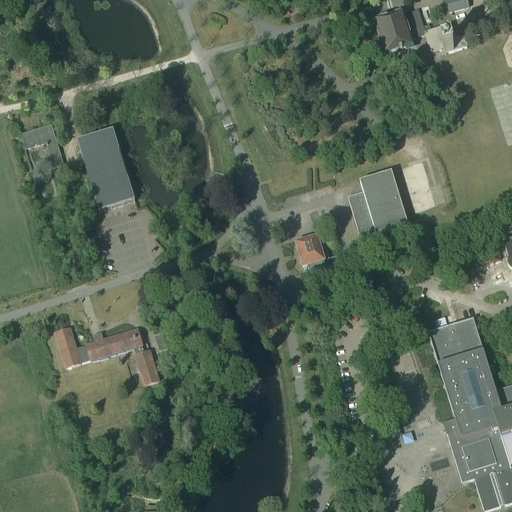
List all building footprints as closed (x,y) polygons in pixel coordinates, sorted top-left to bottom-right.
[(447,15),(468,9),(465,0),(451,0),(444,2),(447,15)] [(423,30),(417,12),(402,17),(402,16),(376,24),(386,57),(412,48),(410,42),(425,37),(430,55),(442,52),(444,56),(467,49),(464,41),(496,31),(492,18),(454,30),(455,32),(452,33),(450,28),(430,34),(428,28),(423,30)] [(64,167),(51,127),(21,137),(26,152),(45,146),(53,170),(64,167)] [(115,139),(113,133),(77,144),(99,215),(135,204),(119,151),(122,150),(118,138),(115,139)] [(376,239),(408,229),(391,174),(360,184),(363,195),(348,199),(360,239),(375,235),(376,239)] [(319,243),(318,239),(296,246),(303,269),(307,268),(309,274),(325,270),(325,271),(343,266),(340,258),(330,261),(324,242),(319,243)] [(438,306),(425,310),(433,333),(427,335),(427,336),(428,335),(455,421),(443,425),(462,486),(474,482),(483,511),(490,511),(511,505),(511,474),(511,471),(511,470),(510,467),(511,466),(511,240),(509,241),(503,243),(508,259),(507,261),(507,262),(507,264),(507,266),(508,267),(508,268),(510,270),(511,271),(511,387),(496,393),(473,321),(474,321),(470,322),(464,303),(440,310),(438,306)] [(437,273),(434,279),(449,285),(451,279),(453,274),(439,268),(437,273)] [(76,351),(70,332),(55,337),(66,372),(133,351),(136,359),(135,359),(144,388),(159,384),(150,354),(144,356),(142,348),(137,333),(103,343),(101,336),(93,339),(95,346),(76,351)] [(160,353),(166,351),(161,335),(155,337),(160,353)]
